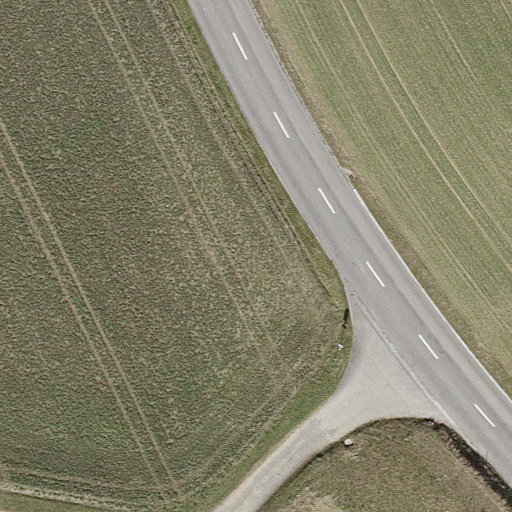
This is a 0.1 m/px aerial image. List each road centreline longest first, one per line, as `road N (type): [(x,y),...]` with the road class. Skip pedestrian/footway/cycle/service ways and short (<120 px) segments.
road 1 (unclassified): [(511,440),(372,266),(303,157),(222,0)]
road 2 (track): [(238,511),(425,340)]
